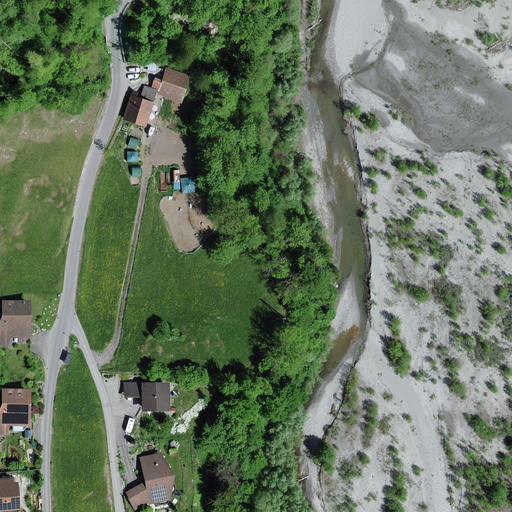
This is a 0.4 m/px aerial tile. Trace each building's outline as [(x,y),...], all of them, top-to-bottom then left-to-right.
[(187,75),(164,67),(159,82),(152,80),(150,87),(156,89),(154,95),(177,103),(187,75)] [(142,85),(138,97),(149,101),(153,89),(142,85)] [(135,92),(130,90),(121,119),(141,126),(149,101),(138,97),(134,96),(135,92)] [(182,175),(183,189),(198,189),(197,174),(182,175)] [(33,301),(4,301),(4,322),(1,322),(0,347),(11,347),(11,338),(15,338),(30,339),(32,338),(33,301)] [(30,339),(15,338),(14,353),(30,354),(30,339)] [(69,354),(66,353),(63,362),(65,363),(68,364),(72,355),(69,354)] [(138,397),(138,381),(122,381),(122,397),(138,397)] [(166,381),(138,381),(138,397),(139,409),(167,409),(166,381)] [(33,390),(2,389),(0,426),(0,436),(11,437),(11,425),(31,426),(33,390)] [(141,479),(124,491),(134,510),(147,503),(168,500),(169,473),(160,452),(139,457),(141,479)] [(19,478),(0,479),(0,511),(22,510),(19,478)]
